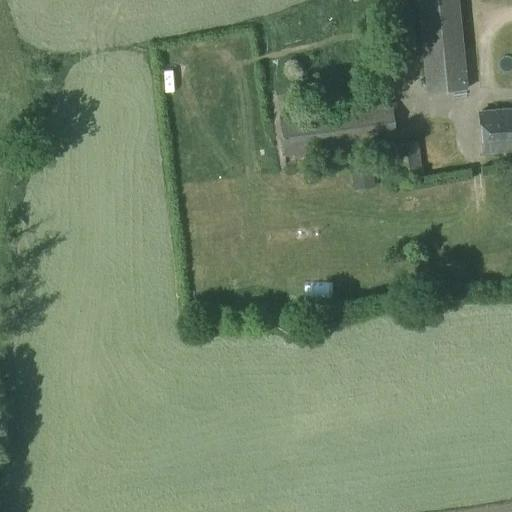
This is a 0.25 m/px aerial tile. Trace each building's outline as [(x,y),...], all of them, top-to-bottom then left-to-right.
[(404,0),(386,0),(389,26),(407,24),(404,0)] [(454,0),(414,0),(424,94),(464,90),(454,0)] [(384,57),(366,60),(373,106),(390,104),(391,104),(384,57)] [(390,104),(279,120),(284,158),(396,142),(390,104)] [(511,110),(477,113),(481,155),(511,151),(511,110)] [(417,142),(391,145),(395,185),(423,181),(417,142)] [(290,164),(294,182),(313,178),(309,160),(290,164)] [(370,162),(350,166),(353,189),(373,186),(370,162)] [(165,165),(166,182),(186,182),(186,165),(165,165)] [(172,209),(172,228),(191,228),(191,209),(172,209)] [(444,249),(446,268),(465,266),(463,247),(444,249)] [(378,261),(359,263),(361,281),(381,279),(378,261)]
